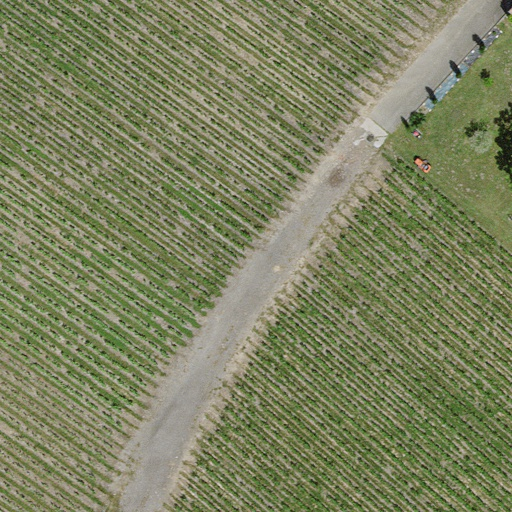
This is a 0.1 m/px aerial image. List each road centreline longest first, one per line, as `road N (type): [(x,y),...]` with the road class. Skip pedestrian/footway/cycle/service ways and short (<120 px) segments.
road 1 (track): [(138,511),(211,356),(305,216),(386,115)]
road 2 (unclassified): [(386,115),(490,0)]
